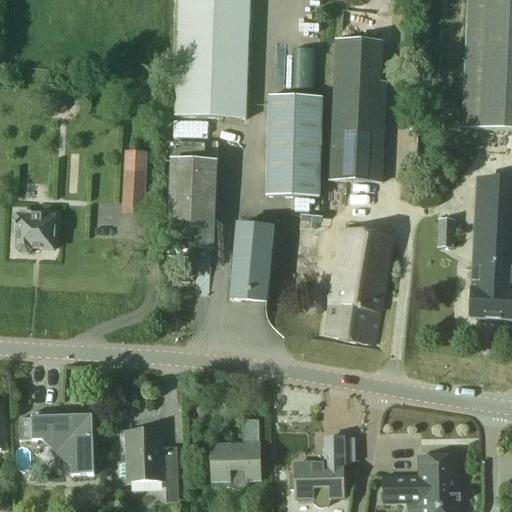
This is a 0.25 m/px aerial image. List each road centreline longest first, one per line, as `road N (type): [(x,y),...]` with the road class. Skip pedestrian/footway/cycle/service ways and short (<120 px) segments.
road 1 (tertiary): [(0,350),(217,365),(377,389)]
road 2 (tertiary): [(377,389),(511,412)]
road 3 (residential): [(377,389),(354,511)]
